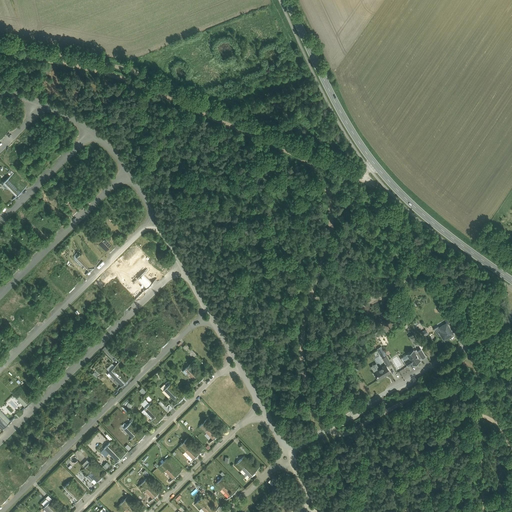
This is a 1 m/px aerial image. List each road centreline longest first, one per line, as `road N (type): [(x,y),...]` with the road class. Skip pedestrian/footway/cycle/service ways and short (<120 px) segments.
road 1 (unknown): [(0,51),(140,84),(325,175),(327,234),(304,350),(305,381),(325,430)]
road 2 (unclassified): [(378,166),(350,171),(122,66),(0,42)]
road 3 (unclassified): [(208,309),(1,511)]
road 4 (unclassified): [(511,315),(292,457)]
road 5 (unclassified): [(181,264),(0,441)]
road 6 (unknown): [(511,445),(479,389),(423,392),(348,432),(325,430)]
road 7 (unclassified): [(235,357),(76,511)]
road 8 (unclassified): [(153,216),(0,368)]
road 9 (secondary): [(378,166),(349,127),(286,0)]
road 10 (unclassified): [(127,169),(0,295)]
road 11 (secondary): [(511,280),(409,203),(378,166)]
road 12 (unclassified): [(261,405),(152,511)]
road 13 (unclassified): [(91,132),(0,222)]
